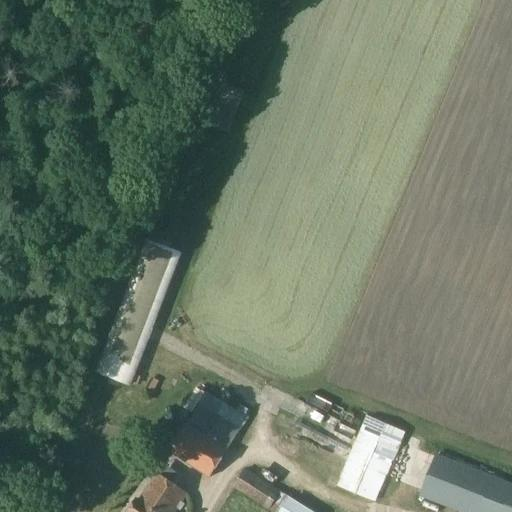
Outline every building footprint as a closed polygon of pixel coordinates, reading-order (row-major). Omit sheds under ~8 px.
[(221,85),(205,125),(225,133),(241,93),(221,85)] [(134,273),(96,373),(131,386),(153,328),(182,253),(147,240),(134,273)] [(207,393),(198,407),(169,452),(209,478),(239,432),(248,417),(207,393)] [(366,418),(362,427),(336,486),(375,502),(392,464),(393,464),(401,445),(400,445),(404,434),(366,418)] [(67,460),(66,476),(78,476),(78,460),(67,460)] [(233,487),(269,510),(272,511),(312,511),(290,497),(281,492),(245,469),(233,487)] [(139,500),(138,499),(129,511),(174,511),(186,494),(156,475),(139,500)] [(511,511),(511,484),(492,477),(478,511),(511,511)]
